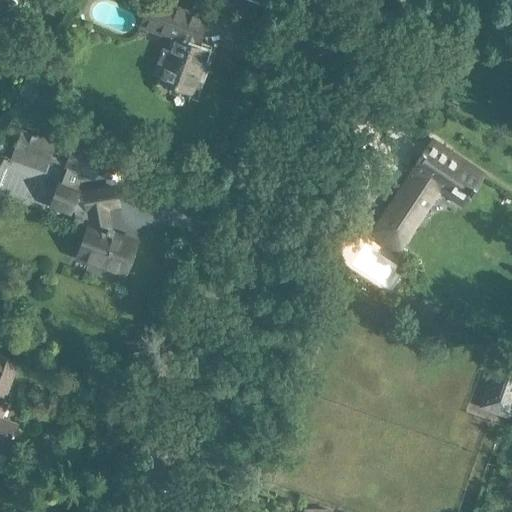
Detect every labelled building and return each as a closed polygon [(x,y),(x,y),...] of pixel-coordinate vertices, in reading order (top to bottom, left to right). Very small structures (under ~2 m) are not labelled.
[(0,0),(0,10),(5,8),(13,0),(0,0)] [(63,0),(50,0),(45,10),(56,15),(63,0)] [(169,52),(166,51),(163,60),(166,61),(158,80),(190,92),(205,50),(193,46),(196,38),(197,39),(205,20),(156,0),(149,0),(143,15),(177,29),(169,52)] [(21,130),(14,147),(47,159),(49,153),(54,142),(21,130)] [(427,143),(410,170),(413,172),(372,234),(395,250),(438,185),(464,202),(483,174),(462,160),(459,164),(427,143)] [(49,153),(47,159),(66,166),(67,165),(83,172),(92,175),(99,158),(72,148),(67,160),(49,153)] [(59,183),(50,204),(69,211),(70,209),(74,211),(76,222),(87,226),(77,255),(124,272),(135,242),(118,236),(116,239),(110,237),(113,230),(108,228),(104,206),(117,203),(114,187),(79,194),(76,193),(77,190),(76,190),(83,172),(67,165),(66,166),(60,184),(59,183)] [(392,292),(406,271),(365,244),(350,265),(392,292)] [(1,401),(16,360),(0,354),(0,452),(6,455),(17,424),(0,418),(1,416),(0,415),(0,413),(2,408),(4,408),(6,403),(1,401)] [(478,408),(510,420),(511,413),(511,376),(493,369),(478,408)]
